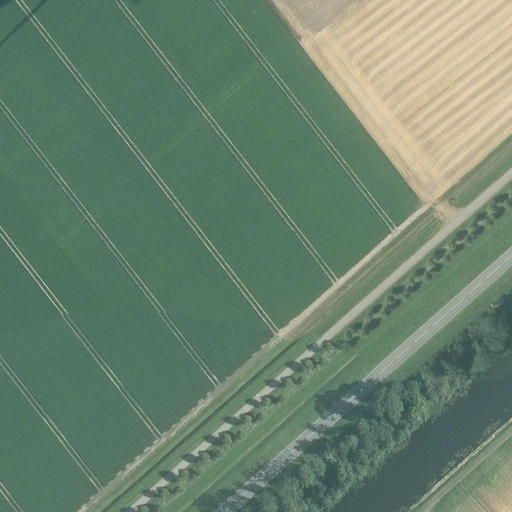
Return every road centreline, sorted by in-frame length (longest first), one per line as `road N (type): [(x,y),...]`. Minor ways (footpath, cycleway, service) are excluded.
road 1 (unclassified): [(131,511),(511,174)]
road 2 (trunk): [(224,511),(511,257)]
